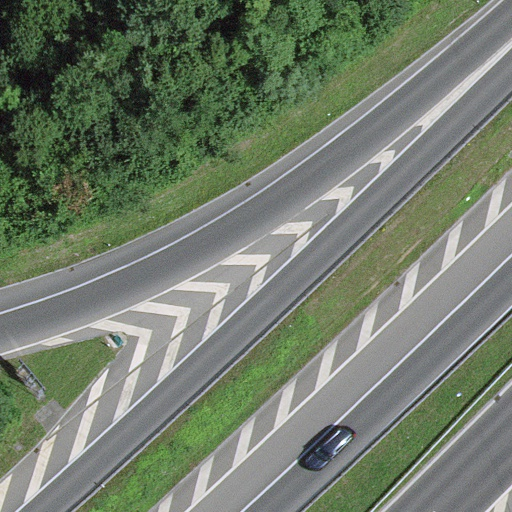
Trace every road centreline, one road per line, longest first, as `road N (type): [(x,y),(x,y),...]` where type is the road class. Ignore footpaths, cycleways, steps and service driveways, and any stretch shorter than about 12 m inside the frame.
road 1 (motorway): [(511,68),(343,237),(36,511)]
road 2 (motorway): [(511,22),(277,205),(162,270),(0,333)]
road 3 (motorway): [(511,284),(268,511)]
